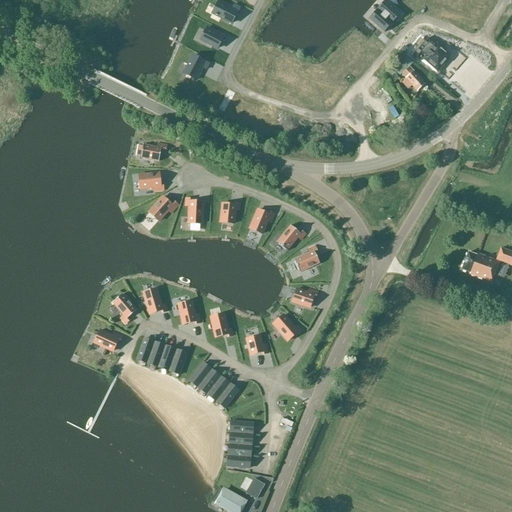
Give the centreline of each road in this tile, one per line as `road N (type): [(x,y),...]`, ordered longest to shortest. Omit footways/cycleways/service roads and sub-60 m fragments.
road 1 (tertiary): [(0,31),(287,166)]
road 2 (residential): [(274,383),(325,305),(334,251),(306,216),(189,177)]
road 3 (residential): [(117,372),(138,330),(152,325),(274,383)]
road 4 (tertiary): [(447,129),(369,165),(287,166)]
road 5 (tertiary): [(372,269),(384,263),(452,150),(447,129)]
road 6 (tertiary): [(372,269),(316,399)]
road 7 (tertiary): [(287,166),(352,217),(372,269)]
road 8 (tertiary): [(316,399),(271,511)]
